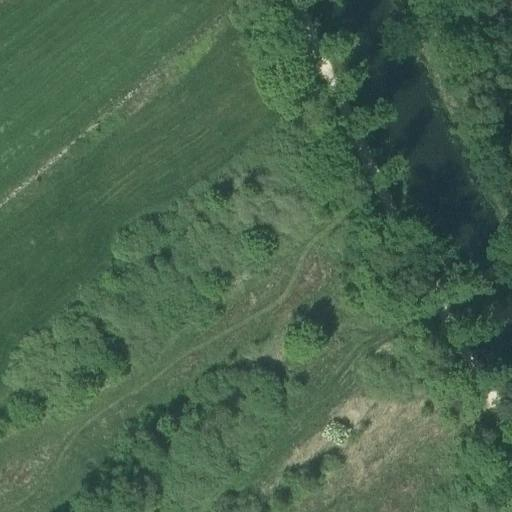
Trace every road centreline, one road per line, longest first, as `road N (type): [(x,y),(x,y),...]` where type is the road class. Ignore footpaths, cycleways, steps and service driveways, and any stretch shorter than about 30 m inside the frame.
road 1 (track): [(511,427),(385,196),(300,0)]
road 2 (track): [(423,0),(511,190)]
